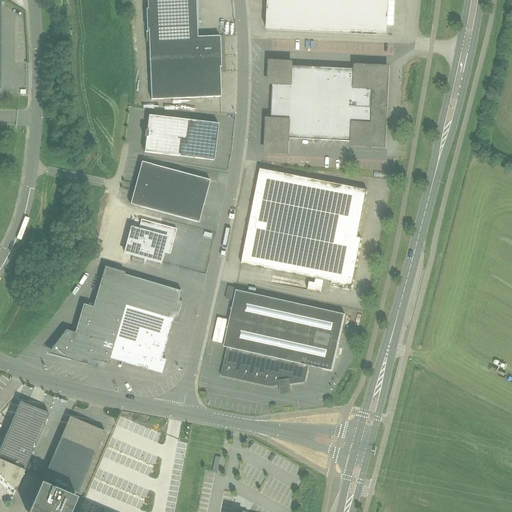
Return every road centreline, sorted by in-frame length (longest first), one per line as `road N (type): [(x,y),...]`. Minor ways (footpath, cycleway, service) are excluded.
road 1 (unclassified): [(239,0),(235,172),(181,412)]
road 2 (unclassified): [(31,0),(37,86),(30,177),(0,264)]
road 3 (secondary): [(430,191),(362,448)]
road 4 (secondary): [(430,191),(480,0)]
road 5 (secondary): [(467,0),(430,191)]
road 6 (unclassified): [(181,412),(59,387),(0,361)]
road 7 (unclassified): [(362,448),(181,412)]
